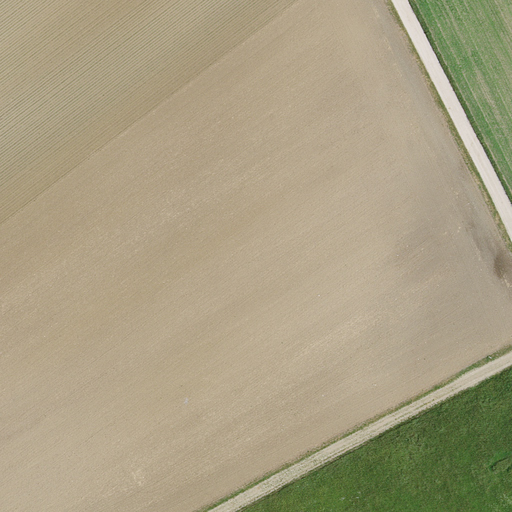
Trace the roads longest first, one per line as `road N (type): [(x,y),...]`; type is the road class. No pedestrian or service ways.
road 1 (track): [(222,511),(511,358)]
road 2 (track): [(511,219),(399,0)]
